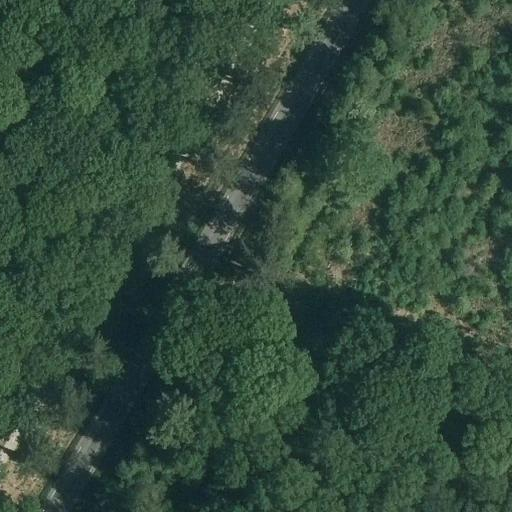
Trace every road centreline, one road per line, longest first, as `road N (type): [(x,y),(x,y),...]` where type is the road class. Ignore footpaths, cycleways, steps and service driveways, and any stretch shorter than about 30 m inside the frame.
road 1 (primary): [(52,511),(352,0)]
road 2 (track): [(179,293),(511,391)]
